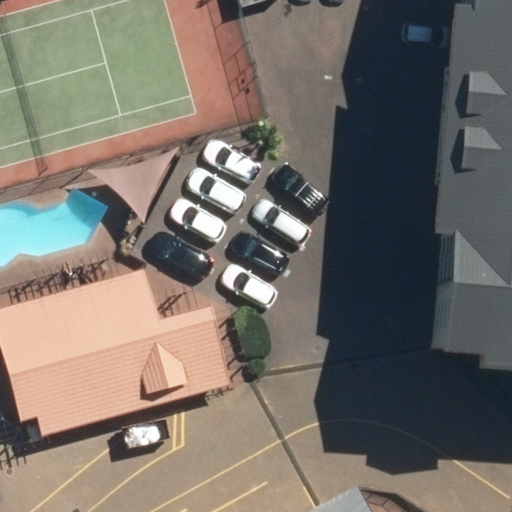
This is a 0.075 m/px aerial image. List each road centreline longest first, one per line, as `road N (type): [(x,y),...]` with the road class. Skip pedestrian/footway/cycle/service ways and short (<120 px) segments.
road 1 (residential): [(327,395),(372,0)]
road 2 (residential): [(137,511),(327,395)]
road 3 (residential): [(327,395),(503,511)]
